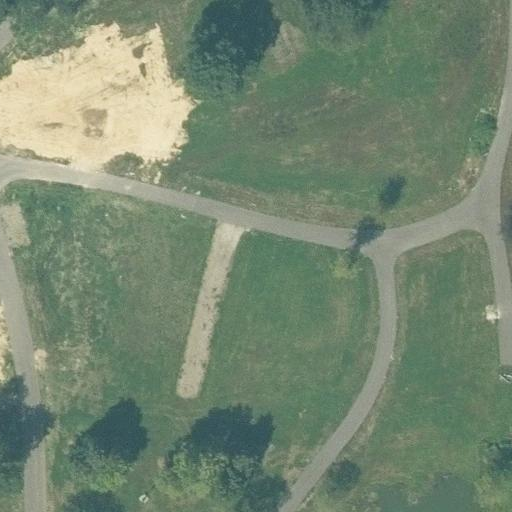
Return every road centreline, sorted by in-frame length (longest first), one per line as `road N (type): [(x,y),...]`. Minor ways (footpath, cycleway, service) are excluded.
road 1 (residential): [(380,246),(0,168)]
road 2 (residential): [(380,246),(387,327),(377,375),(341,440),(279,511)]
road 3 (residential): [(38,511),(24,356),(0,269)]
road 4 (residential): [(486,205),(510,361)]
road 5 (residential): [(511,85),(486,205)]
